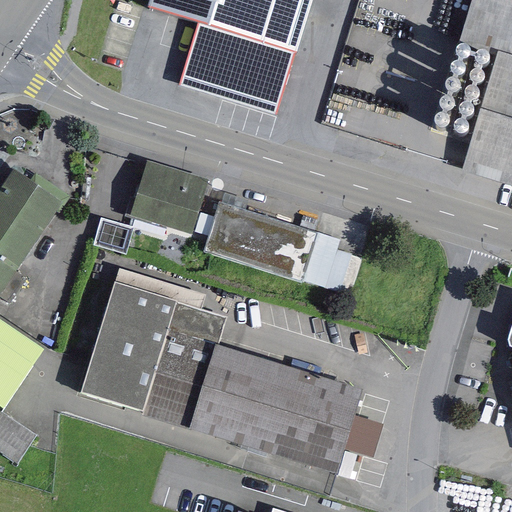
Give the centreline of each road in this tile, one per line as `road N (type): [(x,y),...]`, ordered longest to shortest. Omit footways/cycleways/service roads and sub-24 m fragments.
road 1 (unclassified): [(480,223),(83,99),(44,72),(0,24)]
road 2 (unclassified): [(480,223),(431,397),(425,511)]
